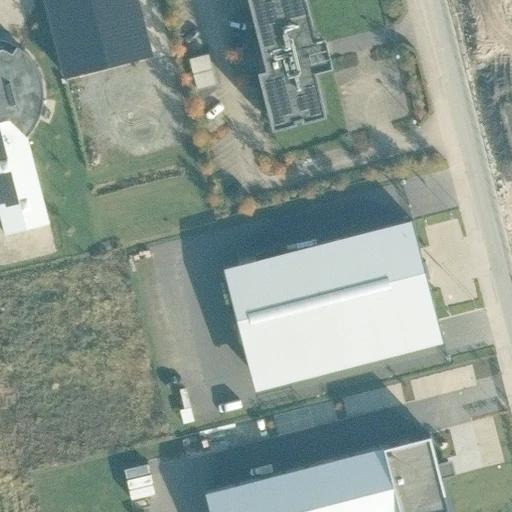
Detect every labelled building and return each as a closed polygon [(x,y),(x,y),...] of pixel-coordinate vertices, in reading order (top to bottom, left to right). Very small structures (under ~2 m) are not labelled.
[(132,0),(53,0),(43,3),(60,76),(145,56),(132,0)] [(253,0),(270,61),(259,64),(275,124),(297,119),(296,115),(305,112),(306,117),(328,111),(316,67),(336,62),(331,45),(327,28),(316,31),(306,0),(253,0)] [(25,126),(34,114),(45,96),(40,66),(30,46),(17,32),(12,39),(5,37),(0,38),(0,208),(6,231),(50,219),(25,126)] [(198,89),(217,84),(209,51),(190,56),(198,89)] [(222,264),(247,369),(439,319),(410,212),(222,264)] [(426,432),(202,489),(207,511),(439,511),(446,510),(426,432)]
